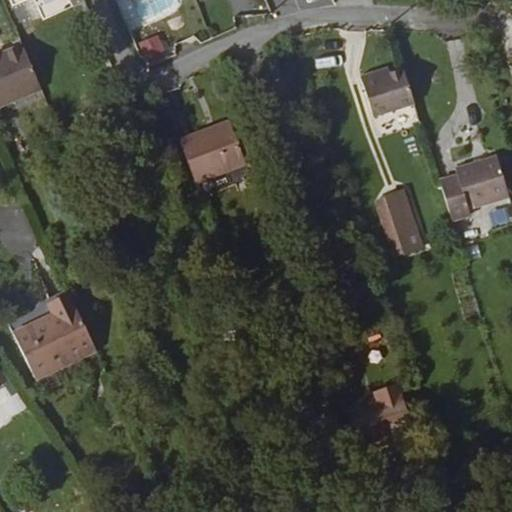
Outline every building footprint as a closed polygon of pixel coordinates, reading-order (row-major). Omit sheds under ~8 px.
[(0,83),(4,92),(51,72),(32,27),(0,40),(0,83)] [(148,57),(165,47),(157,34),(140,43),(148,57)] [(413,105),(402,70),(386,76),(360,85),(373,121),(413,105)] [(360,85),(386,76),(384,71),(358,81),(360,85)] [(231,111),(184,133),(200,172),(249,149),(231,111)] [(456,181),(440,187),(453,225),(470,219),(468,214),(509,198),(507,192),(497,167),(494,159),(453,174),(456,181)] [(511,173),(508,162),(497,167),(507,192),(511,189),(511,173)] [(407,190),(390,197),(413,255),(430,246),(407,190)] [(405,257),(413,255),(390,197),(382,200),(405,257)] [(35,372),(94,343),(68,290),(47,300),(52,310),(12,329),(35,372)] [(461,302),(465,318),(480,314),(475,298),(461,302)] [(415,434),(395,388),(373,399),(377,406),(348,417),(364,456),(415,434)]
